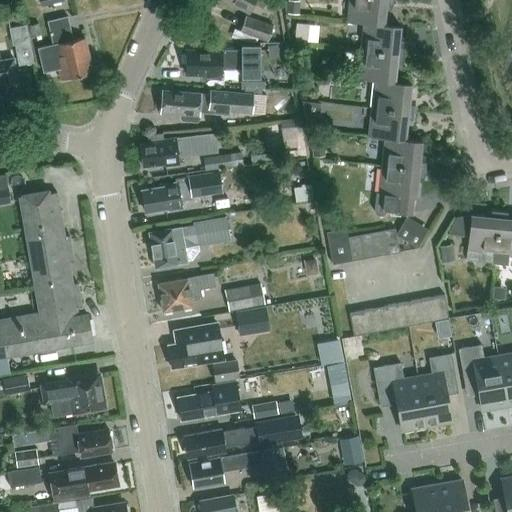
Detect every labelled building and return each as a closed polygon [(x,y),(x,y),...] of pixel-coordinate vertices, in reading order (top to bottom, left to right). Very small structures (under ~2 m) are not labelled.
[(224,0),(248,12),(253,1),(263,6),(266,0),(224,0)] [(295,13),(297,1),(290,0),(288,0),(287,12),(295,13)] [(392,0),(350,0),(348,19),(365,21),(383,23),(386,4),(392,4),(392,0)] [(273,25),(245,14),(239,30),(267,41),(273,25)] [(86,64),(91,63),(84,37),(73,40),(67,16),(47,21),(52,44),(37,48),(43,72),(58,69),(60,79),(70,77),(70,78),(88,73),(86,64)] [(308,40),(309,22),(296,21),(295,39),(308,40)] [(401,25),(383,23),(365,21),(362,49),(402,54),(403,46),(398,46),(401,25)] [(42,33),(39,22),(27,24),(30,36),(42,33)] [(15,65),(32,63),(27,23),(10,25),(15,65)] [(241,50),(222,50),(222,49),(222,48),(202,48),(202,51),(186,52),(186,74),(201,74),(201,78),(220,78),(220,69),(223,69),(240,69),(240,76),(259,76),(259,46),(241,46),(241,50)] [(402,54),(362,49),(359,77),(375,79),(394,81),(396,62),(401,63),(402,54)] [(315,51),(300,50),(299,61),(314,63),(315,51)] [(0,99),(0,100),(0,99),(0,88),(3,88),(3,89),(18,87),(13,57),(0,59),(0,99)] [(304,76),(303,85),(314,86),(311,77),(304,76)] [(375,79),(372,106),(413,111),(414,104),(409,103),(411,83),(394,81),(375,79)] [(161,111),(181,113),(181,116),(183,119),(197,119),(200,117),(200,110),(229,112),(229,108),(252,110),(253,91),(210,88),(210,92),(162,89),(161,111)] [(413,111),(372,106),(369,134),(385,136),(405,138),(407,119),(412,119),(413,111)] [(319,116),(304,115),(307,129),(318,130),(319,116)] [(298,129),(297,119),(280,121),(283,148),(293,147),(293,150),(283,151),(284,159),(305,156),(301,128),(298,129)] [(179,164),(178,155),(218,150),(216,133),(176,138),(163,140),(163,134),(147,136),(148,143),(140,144),(143,166),(165,164),(165,166),(179,164)] [(422,140),(405,138),(385,136),(382,164),(424,169),(425,161),(419,160),(422,140)] [(325,156),(324,143),(311,143),(312,156),(325,156)] [(250,156),(250,151),(241,152),(242,163),(242,164),(251,163),(250,156)] [(241,152),(229,154),(229,153),(222,154),(202,157),(205,169),(223,166),(242,163),(241,152)] [(374,191),(373,207),(373,208),(373,209),(373,210),(374,211),(374,213),(376,214),(377,214),(378,214),(379,214),(381,214),(382,214),(383,213),(384,212),(385,211),(385,210),(385,209),(411,212),(411,211),(410,211),(412,196),(415,196),(417,176),(423,177),(424,169),(382,164),(379,191),(374,191)] [(295,199),(312,198),(309,166),(299,167),(301,185),(294,186),(295,199)] [(167,211),(181,209),(180,201),(192,199),(192,197),(221,192),(218,171),(187,177),(174,179),(175,183),(163,185),(163,187),(141,190),(145,213),(167,209),(167,211)] [(21,196),(41,313),(0,320),(0,355),(89,340),(85,315),(77,316),(76,308),(81,308),(77,284),(72,285),(68,261),(72,260),(68,235),(64,236),(56,192),(47,194),(47,192),(21,196)] [(491,209),(490,216),(469,214),(465,256),(465,259),(490,262),(491,262),(492,252),(494,252),(498,210),(491,209)] [(511,254),(511,217),(505,217),(506,211),(498,210),(494,252),(493,263),(507,265),(508,254),(511,254)] [(406,217),(399,230),(419,240),(425,226),(406,217)] [(226,220),(222,220),(148,233),(154,267),(187,261),(186,260),(192,259),(198,249),(197,244),(198,244),(197,243),(229,237),(226,220)] [(327,241),(331,265),(351,261),(347,237),(345,227),(325,231),(327,241)] [(394,229),(382,231),(387,255),(398,253),(394,229)] [(387,255),(382,231),(370,233),(375,257),(387,255)] [(358,235),(363,259),(375,257),(370,233),(358,235)] [(363,259),(358,235),(347,237),(351,261),(363,259)] [(439,246),(441,262),(454,260),(452,244),(439,246)] [(318,273),(315,259),(303,261),(306,275),(318,273)] [(211,273),(158,283),(163,311),(191,306),(190,300),(201,298),(199,289),(214,286),(211,273)] [(260,283),(224,290),(228,309),(264,303),(260,283)] [(441,295),(429,297),(434,320),(446,318),(441,295)] [(418,299),(422,322),(434,320),(429,297),(418,299)] [(406,302),(410,325),(422,322),(418,299),(406,302)] [(394,304),(398,327),(410,325),(406,302),(394,304)] [(382,306),(386,329),(398,327),(394,304),(382,306)] [(268,329),(265,306),(235,311),(239,334),(268,329)] [(371,309),(374,332),(386,329),(382,306),(371,309)] [(359,311),(363,334),(374,332),(371,309),(359,311)] [(349,313),(353,336),(363,334),(359,311),(349,313)] [(224,358),(217,323),(174,332),(176,343),(168,345),(172,368),(200,363),(200,362),(224,358)] [(481,410),(505,405),(497,356),(472,361),(470,346),(457,349),(462,378),(475,375),(481,410)] [(431,374),(416,377),(425,426),(450,421),(443,385),(455,383),(450,353),(428,357),(431,374)] [(511,353),(497,356),(505,405),(511,403),(511,353)] [(216,381),(223,380),(239,377),(237,361),(213,366),(216,381)] [(425,426),(416,377),(402,379),(399,363),(372,367),(377,397),(394,394),(400,430),(425,426)] [(30,390),(27,374),(0,378),(0,393),(4,393),(4,395),(30,390)] [(65,381),(39,386),(42,405),(49,403),(52,417),(72,413),(72,415),(84,413),(86,410),(104,407),(98,378),(98,377),(97,377),(94,375),(93,374),(92,374),(92,375),(65,380),(65,381)] [(347,380),(330,384),(333,403),(350,400),(347,380)] [(238,409),(237,401),(234,381),(223,383),(222,383),(211,385),(212,391),(176,398),(181,420),(215,414),(238,409)] [(278,414),(275,401),(251,405),(253,418),(278,414)] [(294,439),(290,417),(283,418),(255,423),(255,427),(243,429),(243,428),(221,431),(221,428),(201,432),(201,434),(183,437),(186,455),(204,452),(204,455),(225,452),(224,447),(237,445),(238,446),(258,442),(259,445),(294,439)] [(47,428),(38,430),(40,440),(49,439),(57,437),(60,454),(65,453),(80,451),(81,457),(97,454),(97,452),(113,449),(109,429),(93,432),(93,430),(76,433),(75,423),(47,428)] [(362,461),(358,436),(344,438),(349,463),(362,461)] [(189,464),(193,488),(224,483),(222,472),(262,466),(265,479),(286,476),(282,448),(189,464)] [(40,462),(37,449),(14,453),(16,466),(40,462)] [(68,469),(49,473),(50,480),(54,499),(88,494),(88,490),(103,487),(103,485),(118,483),(115,463),(100,466),(99,464),(83,467),(68,469)] [(41,481),(38,466),(7,471),(9,487),(41,481)] [(511,511),(511,477),(500,479),(506,511),(511,511)] [(465,511),(460,480),(436,485),(440,511),(465,511)] [(440,511),(436,485),(411,489),(414,511),(440,511)] [(234,511),(232,495),(222,497),(199,501),(200,511),(234,511)] [(90,498),(76,501),(77,511),(125,511),(124,507),(111,509),(110,506),(92,509),(90,498)] [(29,511),(58,511),(57,503),(31,508),(30,499),(14,501),(15,511),(19,511),(30,510),(29,511)]
